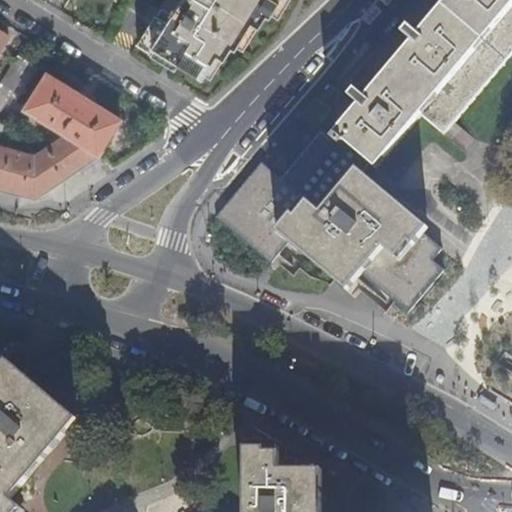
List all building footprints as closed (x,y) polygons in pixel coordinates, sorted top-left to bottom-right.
[(165,0),(139,43),(152,51),(155,45),(170,55),(179,42),(187,47),(179,60),(205,76),(220,54),(226,57),(234,46),(238,48),(255,22),(261,25),(269,14),(271,15),(280,0),(165,0)] [(328,86),(302,116),(322,130),(340,145),(345,140),(379,169),(391,157),(389,156),(423,115),(446,134),(511,55),(511,0),(449,0),(424,30),(416,23),(404,37),(412,44),(370,93),(362,86),(351,100),(330,83),(328,86)] [(0,50),(8,36),(0,31),(0,50)] [(179,42),(170,55),(179,60),(187,47),(179,42)] [(17,55),(0,82),(0,113),(31,65),(17,55)] [(36,156),(31,154),(19,193),(35,197),(99,153),(101,149),(100,149),(120,119),(48,74),(26,108),(51,123),(53,120),(65,128),(68,134),(36,156)] [(0,137),(4,124),(0,121),(0,187),(19,193),(31,154),(0,145),(0,137)] [(281,179),(263,163),(216,218),(271,264),(290,243),(291,244),(352,178),(426,237),(378,287),(400,305),(412,315),(447,273),(436,263),(446,252),(444,250),(428,235),(431,231),(421,222),(368,178),(370,175),(369,173),(374,169),(376,172),(378,170),(379,169),(345,140),(340,145),(322,130),(321,132),(281,179)] [(291,244),(281,256),(351,315),(378,287),(426,237),(352,178),(291,244)] [(0,511),(18,511),(20,510),(14,504),(81,423),(9,364),(0,374),(0,511)] [(320,511),(320,495),(319,470),(278,470),(277,456),(262,456),(261,451),(241,450),(241,511),(320,511)]
